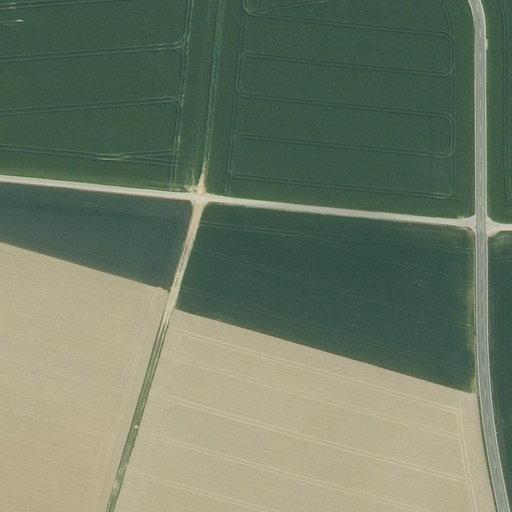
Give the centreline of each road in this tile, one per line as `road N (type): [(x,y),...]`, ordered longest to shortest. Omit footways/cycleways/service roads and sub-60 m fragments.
road 1 (track): [(511,230),(0,180)]
road 2 (tertiary): [(473,0),(486,398),(507,511)]
road 3 (track): [(110,511),(200,200)]
road 4 (track): [(226,0),(200,200)]
